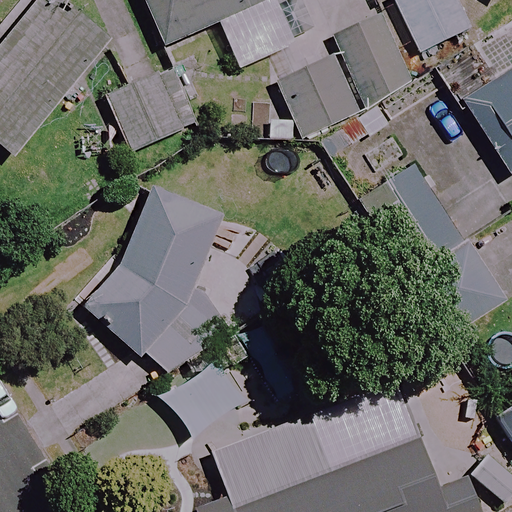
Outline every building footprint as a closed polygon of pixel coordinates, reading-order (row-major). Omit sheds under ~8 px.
[(112,46),(58,0),(50,0),(0,59),(0,148),(14,161),(112,46)] [(276,0),(143,0),(165,50),(276,0)] [(392,0),(420,55),(472,29),(460,5),(457,0),(392,0)] [(409,84),(376,23),(337,44),(370,105),(409,84)] [(360,115),(333,61),(271,93),(298,146),(360,115)] [(511,70),(462,105),(511,179),(511,70)] [(188,129),(165,78),(106,103),(129,155),(188,129)] [(505,307),(413,170),(362,205),(454,342),(505,307)] [(115,254),(79,304),(164,380),(226,331),(199,283),(228,222),(157,187),(123,263),(115,254)] [(269,322),(237,341),(274,404),(306,386),(269,322)] [(195,377),(161,399),(190,444),(246,408),(225,374),(242,363),(228,340),(188,365),(195,377)] [(511,414),(500,422),(511,442),(511,414)] [(198,511),(404,511),(383,449),(327,467),(311,421),(182,464),(198,511)] [(511,510),(511,474),(495,460),(476,482),(511,511),(511,510)]
